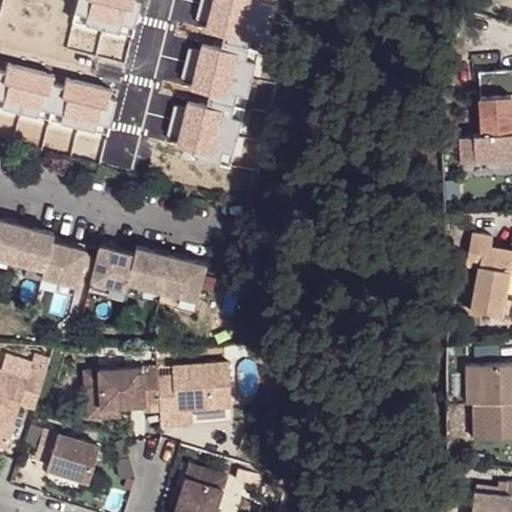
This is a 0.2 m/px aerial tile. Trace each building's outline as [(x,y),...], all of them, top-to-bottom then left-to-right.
[(78,0),(74,14),(87,17),(85,26),(101,30),(108,0),(78,0)] [(135,0),(108,0),(101,30),(119,35),(122,26),(134,30),(141,4),(135,2),(135,0)] [(0,73),(0,100),(6,102),(4,111),(20,115),(31,70),(9,64),(6,75),(0,73)] [(511,69),(478,72),(479,96),(511,94),(511,69)] [(56,76),(31,70),(20,115),(38,120),(40,110),(51,113),(57,88),(53,87),(56,76)] [(57,88),(51,113),(64,116),(61,125),(77,129),(89,84),(66,78),(64,89),(57,88)] [(114,90),(89,84),(77,129),(95,135),(98,125),(111,129),(117,103),(111,102),(114,90)] [(511,94),(479,96),(482,134),(474,134),(476,161),(511,158),(511,94)] [(0,267),(43,278),(42,286),(75,294),(78,283),(85,255),(86,251),(54,243),(56,236),(0,221),(0,267)] [(479,264),(471,310),(501,315),(505,293),(509,270),(511,270),(511,249),(491,246),(493,236),(471,231),(466,262),(479,264)] [(100,256),(99,259),(93,286),(91,291),(126,300),(129,292),(196,309),(207,265),(138,247),(137,255),(103,246),(100,256)] [(99,259),(85,255),(78,283),(93,286),(99,259)] [(511,293),(505,293),(501,315),(511,317),(511,293)] [(474,401),(475,437),(511,437),(511,361),(467,362),(468,402),(474,401)] [(0,372),(0,447),(7,450),(20,406),(34,410),(47,370),(31,365),(26,381),(0,372)] [(172,379),(158,379),(159,414),(160,420),(176,419),(175,415),(231,412),(228,366),(172,370),(172,379)] [(101,410),(98,372),(98,367),(83,368),(86,418),(122,416),(122,410),(101,410)] [(158,379),(157,369),(98,372),(101,410),(122,410),(143,409),(143,415),(159,414),(158,379)] [(261,435),(247,431),(241,450),(255,454),(261,435)] [(44,432),(35,460),(49,464),(47,470),(89,484),(100,449),(44,432)] [(125,442),(116,439),(121,457),(117,457),(120,470),(132,468),(125,442)] [(189,467),(185,480),(221,492),(225,478),(189,467)] [(475,489),(471,511),(511,511),(511,480),(493,479),(485,478),(484,484),(477,483),(476,489),(475,489)] [(176,507),(174,511),(214,511),(221,492),(185,480),(181,493),(176,507)] [(234,482),(230,496),(242,500),(245,485),(234,482)] [(168,504),(176,507),(181,493),(173,490),(168,504)]
